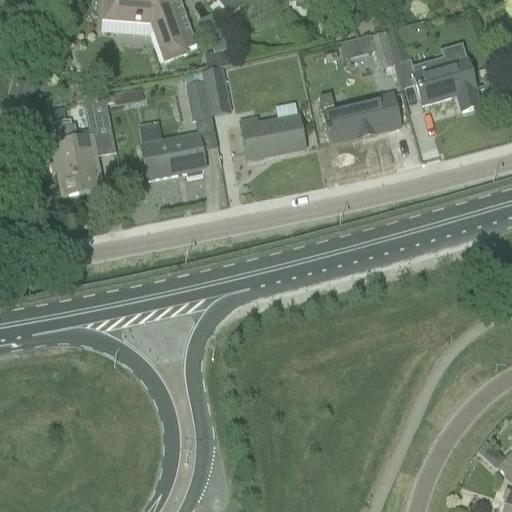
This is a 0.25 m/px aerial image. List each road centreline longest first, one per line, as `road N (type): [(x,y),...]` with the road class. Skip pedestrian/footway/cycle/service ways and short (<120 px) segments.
road 1 (residential): [(0,248),(97,256),(511,165)]
road 2 (primary): [(186,511),(202,466),(192,351),(217,309),(272,272)]
road 3 (primary): [(32,324),(120,350),(150,381),(173,459),(154,511)]
road 4 (primary): [(272,272),(511,205)]
road 5 (primary): [(32,324),(272,272)]
road 6 (unclassified): [(414,511),(459,424),(511,379)]
